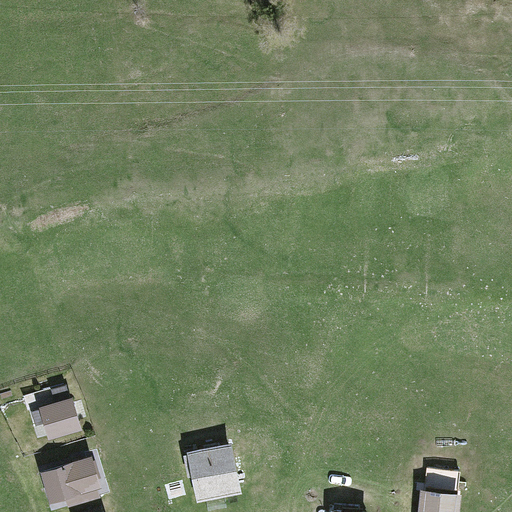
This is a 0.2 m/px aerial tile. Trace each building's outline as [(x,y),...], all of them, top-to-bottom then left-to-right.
[(77,396),(45,406),(56,438),(87,428),(77,396)] [(240,439),(196,449),(206,496),(250,486),(240,439)] [(98,458),(40,473),(50,511),(54,511),(108,498),(98,458)] [(429,463),(426,482),(459,486),(461,467),(429,463)] [(466,511),(469,494),(428,489),(425,511),(466,511)]
